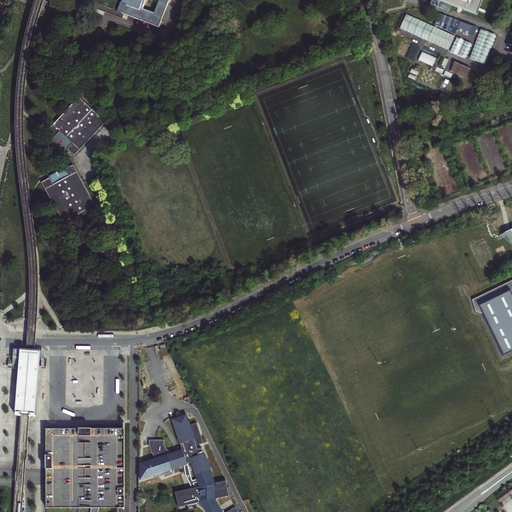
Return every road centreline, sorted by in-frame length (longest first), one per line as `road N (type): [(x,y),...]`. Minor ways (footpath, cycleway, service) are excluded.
road 1 (tertiary): [(16,342),(119,342),(161,333),(415,222)]
road 2 (unclassified): [(361,0),(415,222)]
